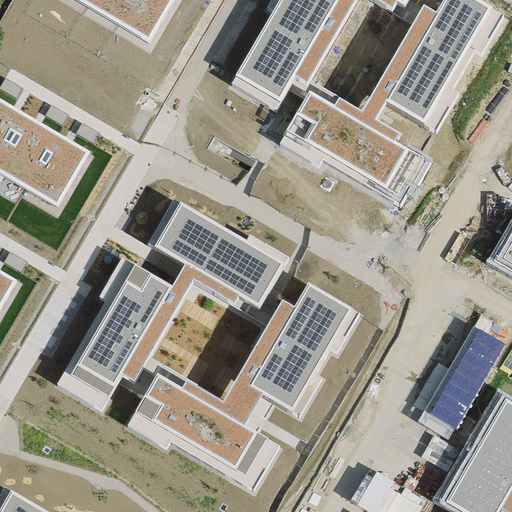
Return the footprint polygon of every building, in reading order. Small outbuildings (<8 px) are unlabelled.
[(131,0),(88,0),(86,5),(118,24),(131,0)] [(174,0),(131,0),(118,24),(150,42),(174,0)] [(276,117),(342,2),(339,0),(272,0),(268,8),(275,12),(230,91),(276,117)] [(478,0),(446,0),(385,103),(436,133),(460,93),(455,89),(478,51),(482,53),(504,15),(478,0)] [(429,157),(312,90),(281,143),(321,167),(325,160),(402,205),(429,157)] [(0,161),(28,114),(0,97),(0,161)] [(60,132),(28,114),(0,161),(0,173),(27,189),(60,132)] [(92,151),(60,132),(27,189),(59,208),(92,151)] [(285,264),(174,200),(147,245),(259,309),(285,264)] [(511,235),(496,264),(511,273),(511,235)] [(104,409),(175,288),(123,257),(100,296),(107,300),(58,383),(104,409)] [(0,311),(19,280),(0,268),(0,311)] [(309,285),(249,388),(299,417),(322,378),(317,375),(332,350),(335,352),(358,314),(309,285)] [(280,447),(159,375),(128,427),(167,450),(171,443),(253,492),(280,447)] [(443,498),(466,511),(502,511),(511,496),(511,401),(504,397),(482,435),(486,437),(471,462),(466,459),(443,498)] [(298,478),(287,500),(312,511),(323,489),(298,478)] [(47,511),(5,488),(0,496),(0,511),(47,511)]
